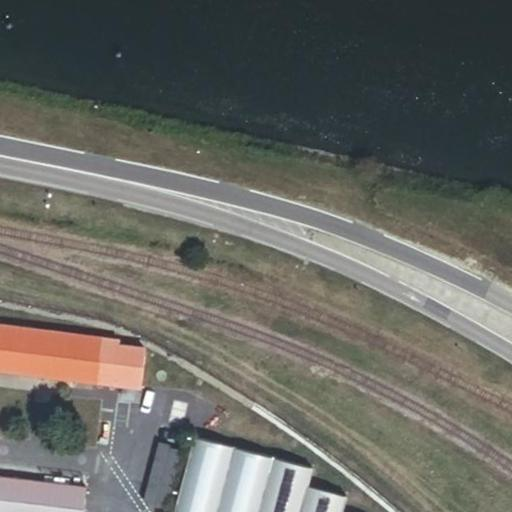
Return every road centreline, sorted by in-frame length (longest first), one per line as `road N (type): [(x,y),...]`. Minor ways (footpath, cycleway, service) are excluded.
road 1 (tertiary): [(14,157),(206,215),(360,273),(511,352)]
road 2 (tertiary): [(511,304),(318,221),(165,181),(14,157)]
